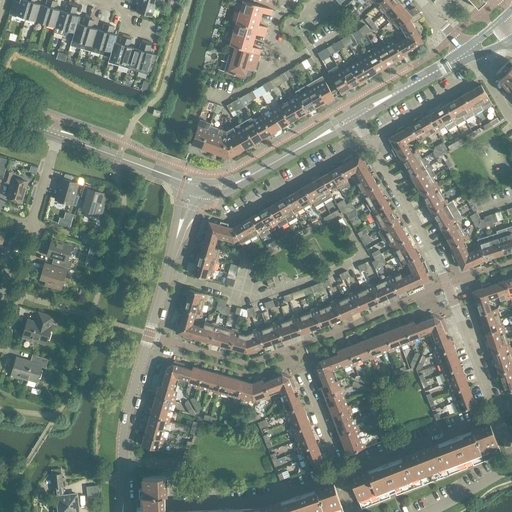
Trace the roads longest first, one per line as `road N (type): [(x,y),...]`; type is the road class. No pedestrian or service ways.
road 1 (unclassified): [(496,409),(442,272),(366,138)]
road 2 (tertiary): [(122,464),(124,422),(192,184)]
road 3 (unclassified): [(122,464),(170,463),(171,503),(257,500),(338,475)]
road 4 (tertiary): [(353,117),(231,185),(192,184)]
road 5 (unclassified): [(338,475),(489,416)]
road 6 (residential): [(366,138),(226,217)]
road 7 (tertiary): [(192,184),(58,136)]
road 8 (residential): [(6,350),(41,227),(31,224)]
